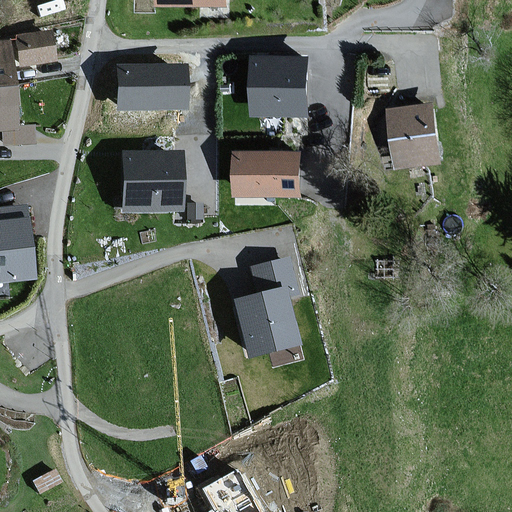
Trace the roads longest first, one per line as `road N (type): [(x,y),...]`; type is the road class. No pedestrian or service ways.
road 1 (residential): [(98,0),(60,191),(55,305)]
road 2 (residential): [(55,305),(68,447),(102,511)]
